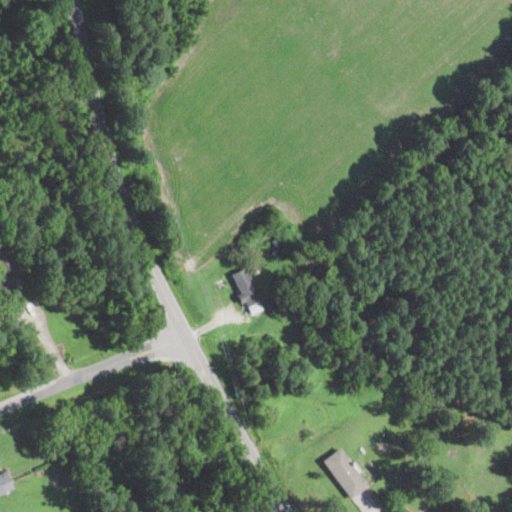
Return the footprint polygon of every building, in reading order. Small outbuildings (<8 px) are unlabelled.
[(270,229),(264,234),(260,230),(263,226),(266,224),(270,229)] [(282,243),(275,248),(271,241),(278,237),(282,243)] [(0,247),(9,271),(11,276),(13,276),(16,285),(15,285),(20,299),(5,305),(0,291),(0,247)] [(16,266),(15,267),(10,264),(8,259),(10,254),(16,251),(21,254),(22,260),(20,265),(16,266)] [(259,273),(255,275),(251,268),(256,266),(259,273)] [(260,301),(255,303),(247,308),(244,302),(240,305),(235,295),(240,293),(230,275),(244,268),(261,300),(260,301)] [(37,352),(27,357),(21,342),(30,338),(37,352)] [(351,499),(349,500),(320,462),(338,448),(367,486),(351,499)] [(0,493),(0,474),(5,472),(12,488),(0,493)] [(413,480),(407,481),(406,474),(423,472),(424,479),(413,480)]
